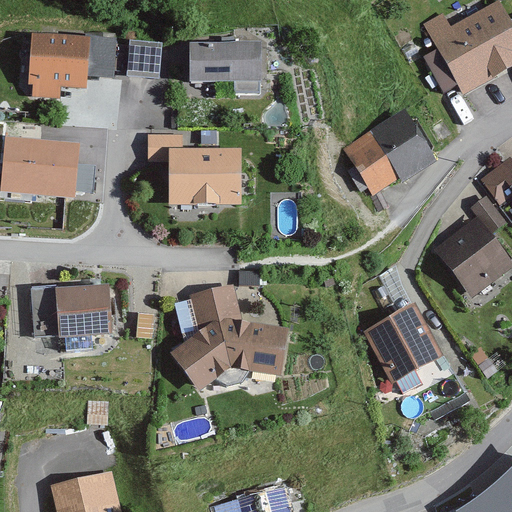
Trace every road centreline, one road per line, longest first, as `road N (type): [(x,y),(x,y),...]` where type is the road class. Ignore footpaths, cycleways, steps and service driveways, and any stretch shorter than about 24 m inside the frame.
road 1 (residential): [(449,353),(407,268),(490,132)]
road 2 (residential): [(374,511),(457,473),(511,426)]
road 3 (residential): [(116,93),(112,248)]
road 4 (residential): [(490,132),(453,154),(384,228)]
road 5 (residential): [(112,248),(239,257)]
